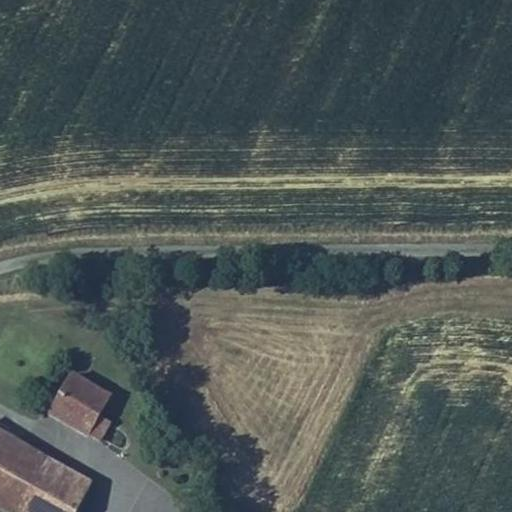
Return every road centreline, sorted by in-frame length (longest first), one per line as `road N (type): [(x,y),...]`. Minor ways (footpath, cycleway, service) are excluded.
road 1 (residential): [(0,268),(57,257),(511,251)]
road 2 (residential): [(123,474),(0,409)]
